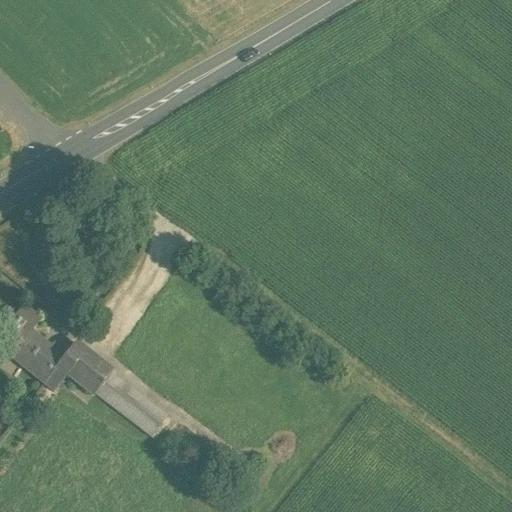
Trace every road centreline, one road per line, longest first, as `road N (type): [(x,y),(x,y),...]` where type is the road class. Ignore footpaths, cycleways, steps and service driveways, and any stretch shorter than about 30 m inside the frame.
road 1 (track): [(198,259),(511,501)]
road 2 (secondary): [(62,168),(355,0)]
road 3 (track): [(268,511),(366,389)]
